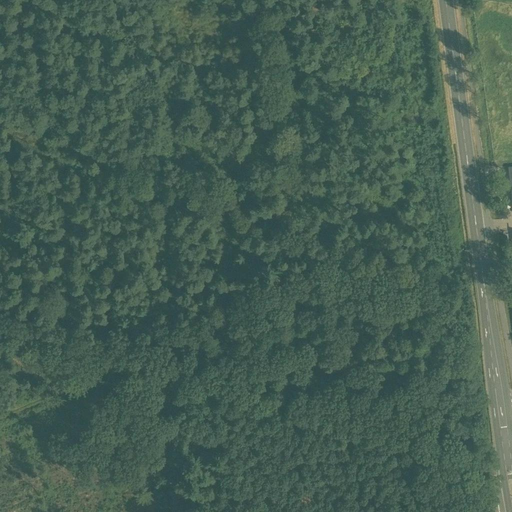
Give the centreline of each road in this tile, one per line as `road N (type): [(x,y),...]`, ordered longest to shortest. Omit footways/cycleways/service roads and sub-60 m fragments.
road 1 (track): [(0,328),(474,461),(500,452),(505,439)]
road 2 (primary): [(505,439),(447,0)]
road 3 (track): [(20,0),(44,153)]
